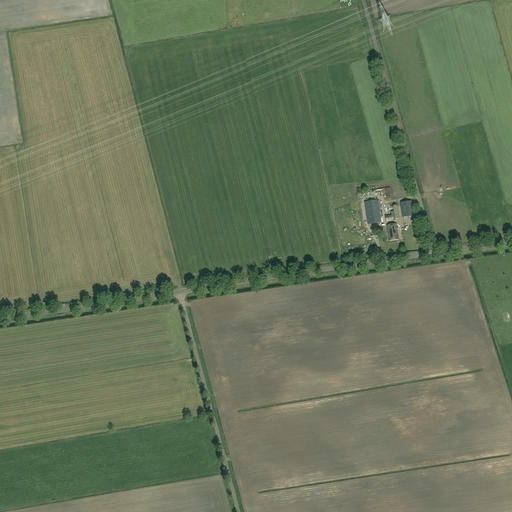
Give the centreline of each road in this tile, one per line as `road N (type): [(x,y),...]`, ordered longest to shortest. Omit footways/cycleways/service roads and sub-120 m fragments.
road 1 (unclassified): [(434,252),(362,0)]
road 2 (unclassified): [(180,294),(434,252)]
road 3 (unclassified): [(236,511),(180,294)]
road 4 (unclassified): [(0,323),(180,294)]
